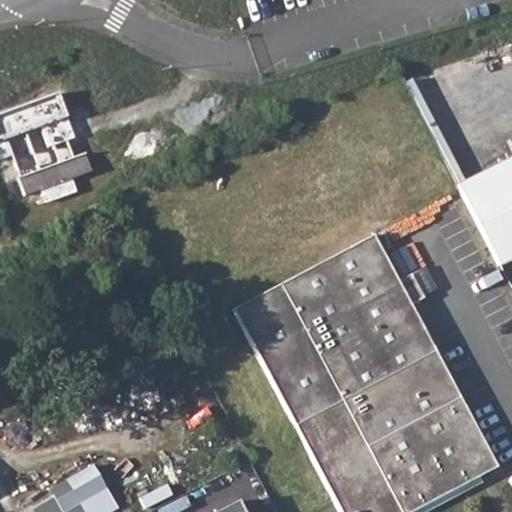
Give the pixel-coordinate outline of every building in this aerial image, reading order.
[(27,162),(14,166),(23,194),(41,189),(45,203),(76,192),(72,177),(90,171),(85,153),(61,161),(57,152),(27,162)] [(12,160),(14,166),(27,162),(25,157),(12,160)] [(511,158),(465,182),(458,185),(460,188),(499,265),(511,258),(511,158)] [(373,234),(233,307),(333,499),(339,511),(424,511),(482,482),(479,475),(490,469),(487,462),(492,459),(410,303),(423,296),(411,272),(397,279),(373,234)] [(0,399),(0,440),(5,450),(13,465),(29,456),(13,425),(4,407),(0,399)] [(120,511),(101,469),(8,511),(120,511)] [(244,511),(239,501),(216,511),(244,511)]
